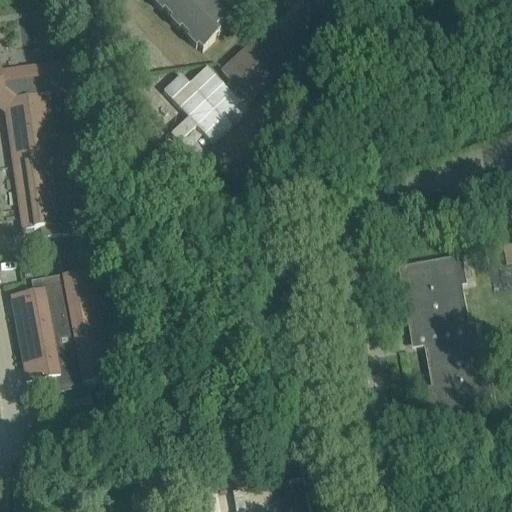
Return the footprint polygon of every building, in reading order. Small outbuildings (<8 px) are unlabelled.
[(151,0),(155,4),(153,5),(161,14),(163,12),(172,22),(170,23),(179,32),(180,30),(189,39),(187,41),(196,50),(198,48),(203,53),(215,41),(211,37),(226,22),(221,17),(223,15),(214,7),(212,8),(208,3),(211,0),(151,0)] [(181,78),(163,95),(187,122),(170,139),(178,147),(195,131),(209,146),(212,148),(247,115),(232,98),(237,92),(249,105),(293,61),(299,69),(313,54),(337,30),(335,28),(309,0),(271,36),(269,34),(263,40),(259,37),(220,74),(230,85),(225,90),(207,71),(189,87),(181,78)] [(349,50),(332,65),(349,83),(366,67),(349,50)] [(0,103),(9,110),(17,167),(13,168),(22,233),(41,230),(42,241),(62,238),(63,238),(69,237),(69,235),(71,235),(72,239),(84,238),(69,137),(57,139),(58,139),(55,140),(49,98),(52,98),(63,97),(59,66),(1,75),(0,67),(0,103)] [(417,274),(399,277),(409,335),(426,332),(429,350),(424,351),(432,393),(427,394),(432,421),(479,412),(484,411),(496,409),(485,347),(479,348),(478,341),(476,328),(470,329),(469,324),(463,291),(459,267),(417,274)] [(10,299),(10,300),(26,386),(59,380),(61,390),(115,381),(95,273),(62,279),(62,280),(41,283),(43,293),(10,299)] [(33,511),(35,498),(25,497),(23,511),(33,511)]
